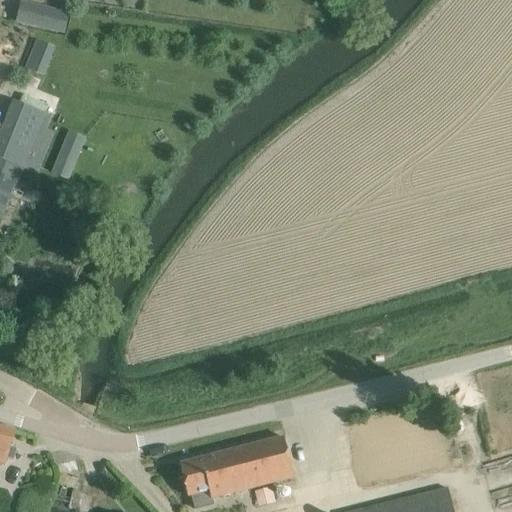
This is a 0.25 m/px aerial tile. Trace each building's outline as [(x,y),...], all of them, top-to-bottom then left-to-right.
[(36,26),(64,32),(68,12),(41,6),(36,26)] [(36,40),(25,69),(44,76),(55,48),(36,40)] [(0,57),(0,67),(5,69),(9,61),(0,57)] [(10,62),(4,75),(14,80),(20,67),(10,62)] [(4,131),(0,140),(0,159),(3,161),(0,168),(0,182),(15,189),(16,189),(19,182),(24,169),(45,113),(19,103),(15,102),(4,131)] [(0,182),(0,217),(3,219),(9,204),(14,191),(15,189),(0,182)] [(0,426),(0,463),(4,465),(6,457),(13,459),(16,449),(9,447),(14,431),(0,426)] [(194,508),(206,505),(212,504),(211,499),(294,478),(283,438),(179,464),(188,497),(190,496),(194,508)] [(271,487),(254,491),(258,508),(275,503),(271,487)] [(453,511),(448,489),(354,511),(453,511)]
